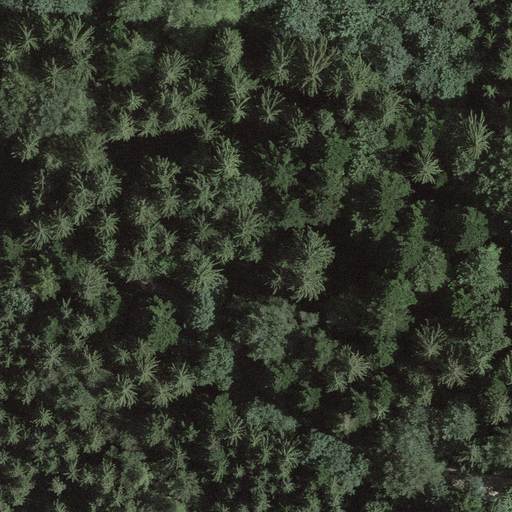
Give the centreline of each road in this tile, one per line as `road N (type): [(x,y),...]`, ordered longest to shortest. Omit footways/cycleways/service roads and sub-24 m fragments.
road 1 (track): [(0,232),(92,258),(139,281),(284,397),(380,455),(511,486)]
road 2 (track): [(0,23),(19,9),(109,1),(349,81),(473,104),(511,100)]
